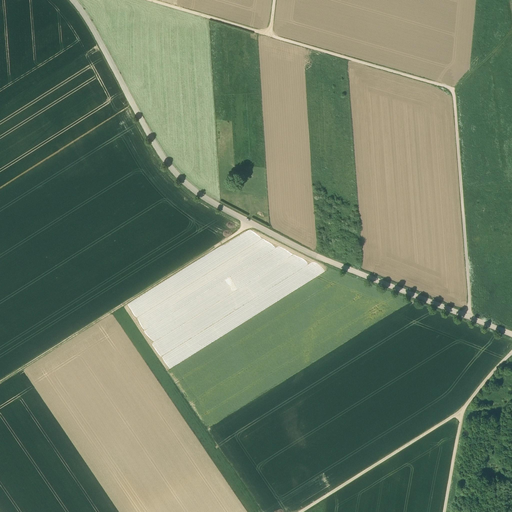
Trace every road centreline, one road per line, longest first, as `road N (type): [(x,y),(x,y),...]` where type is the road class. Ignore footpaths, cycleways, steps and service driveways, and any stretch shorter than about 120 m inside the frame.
road 1 (unclassified): [(511,335),(319,257),(194,191),(165,162),(72,0)]
road 2 (track): [(274,0),(269,33),(454,88),(466,316)]
road 3 (track): [(249,223),(0,382)]
road 4 (track): [(302,511),(462,411)]
road 5 (track): [(511,353),(462,411),(445,511)]
